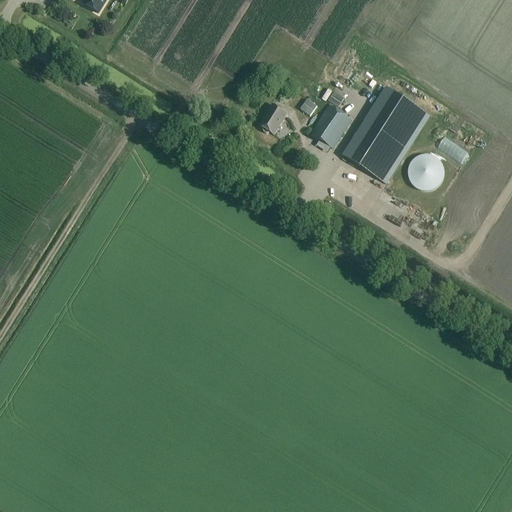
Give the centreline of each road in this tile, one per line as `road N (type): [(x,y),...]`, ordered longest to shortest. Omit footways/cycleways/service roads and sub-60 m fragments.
road 1 (unclassified): [(511,353),(0,30)]
road 2 (track): [(137,117),(0,333)]
